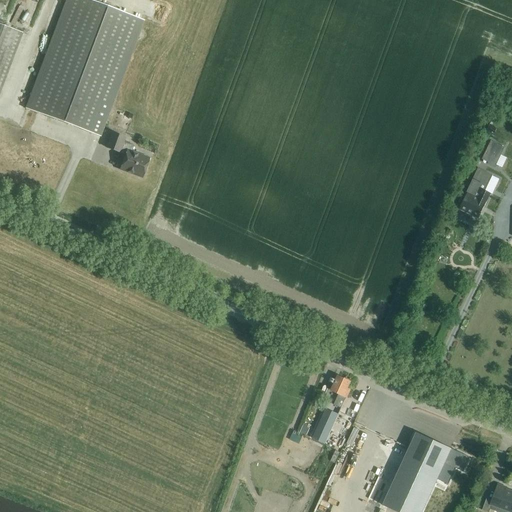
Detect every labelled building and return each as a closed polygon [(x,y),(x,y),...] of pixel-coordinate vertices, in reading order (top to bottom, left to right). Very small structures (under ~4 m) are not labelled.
[(88,0),(66,0),(26,109),(100,137),(143,20),(88,0)] [(0,92),(22,33),(0,24),(0,92)] [(38,72),(40,65),(32,63),(31,70),(38,72)] [(25,80),(18,105),(26,107),(33,82),(25,80)] [(497,128),(490,124),(487,130),(494,133),(497,128)] [(111,133),(106,148),(119,153),(120,152),(125,154),(120,170),(142,178),(149,159),(131,152),(133,146),(123,142),(125,138),(111,133)] [(495,168),(504,148),(498,145),(498,144),(491,141),(482,160),(489,163),(488,165),(495,168)] [(478,170),(459,210),(479,219),(491,194),(485,191),(492,177),(478,170)] [(336,382),(332,391),(340,394),(334,406),(341,409),(346,397),(350,390),(347,389),(347,388),(350,382),(338,377),(336,382)] [(320,424),(333,430),(340,413),(327,408),(320,424)] [(291,438),(301,442),(304,436),(294,431),(291,438)] [(417,433),(384,506),(397,511),(422,511),(452,449),(417,433)] [(487,498),(482,510),(487,511),(489,511),(492,506),(503,510),(502,511),(511,511),(511,491),(506,489),(507,488),(498,485),(493,500),(487,498)]
